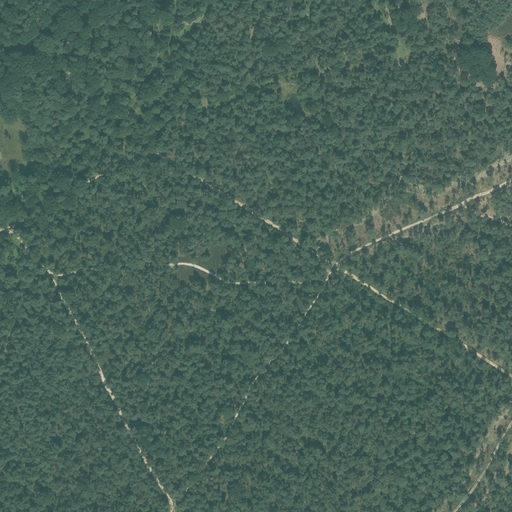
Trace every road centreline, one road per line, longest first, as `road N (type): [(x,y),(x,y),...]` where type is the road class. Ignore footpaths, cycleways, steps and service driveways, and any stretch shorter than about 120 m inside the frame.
road 1 (unknown): [(4,227),(149,151),(334,264)]
road 2 (track): [(210,0),(91,144),(0,209)]
road 3 (track): [(334,264),(171,506),(175,511)]
road 4 (track): [(50,277),(186,263),(233,283),(300,282),(334,264)]
road 5 (track): [(50,277),(170,511)]
road 6 (track): [(244,91),(397,54),(401,45),(372,0)]
road 7 (track): [(111,124),(191,115),(244,91),(262,14)]
road 8 (track): [(334,264),(511,376)]
road 9 (track): [(334,264),(511,180)]
road 10 (track): [(30,255),(17,274),(20,300),(0,384)]
